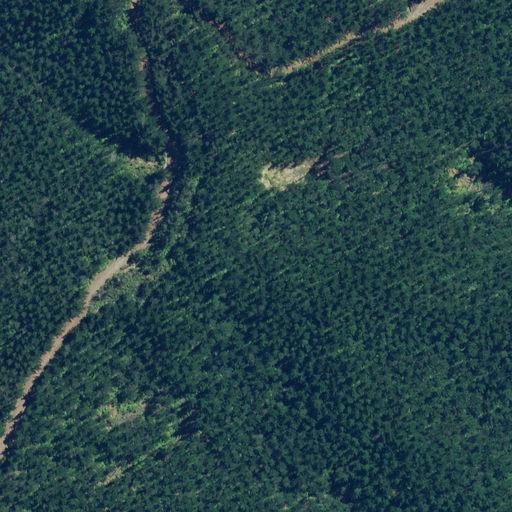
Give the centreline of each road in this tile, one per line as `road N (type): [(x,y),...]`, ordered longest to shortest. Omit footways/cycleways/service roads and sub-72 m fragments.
road 1 (track): [(0,457),(51,356),(135,256),(175,147),(140,52),(137,0)]
road 2 (track): [(163,0),(183,6),(272,74),(428,0)]
